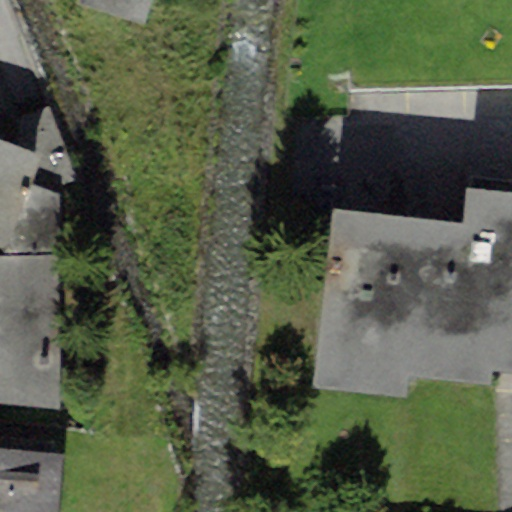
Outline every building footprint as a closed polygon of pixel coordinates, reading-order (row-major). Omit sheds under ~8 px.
[(151,0),(72,0),(74,3),(142,28),(151,0)] [(40,157),(0,141),(0,248),(4,250),(7,256),(59,256),(59,196),(29,185),(40,157)] [(511,194),(465,190),(462,225),(333,208),(310,388),(407,396),(409,376),(493,379),(493,367),(511,368),(511,194)] [(0,448),(61,454),(59,256),(7,256),(0,257),(0,448)] [(0,511),(55,511),(61,454),(0,448),(0,511)]
